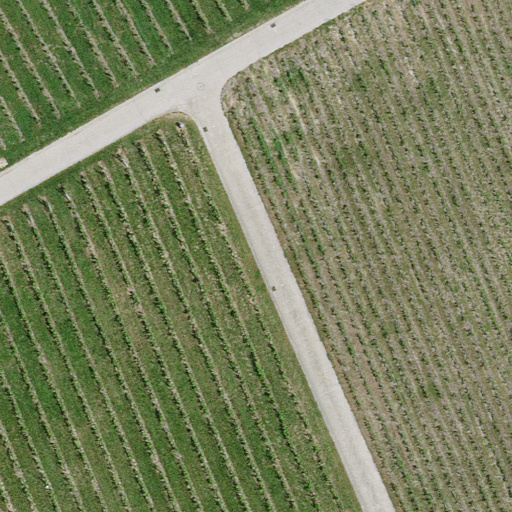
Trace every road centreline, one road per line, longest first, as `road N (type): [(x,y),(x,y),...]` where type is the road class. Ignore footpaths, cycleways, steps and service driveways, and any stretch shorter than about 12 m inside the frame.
road 1 (track): [(197,80),(382,511)]
road 2 (track): [(346,0),(0,193)]
